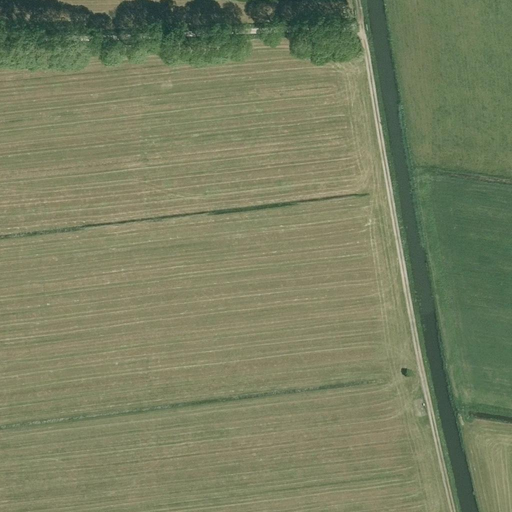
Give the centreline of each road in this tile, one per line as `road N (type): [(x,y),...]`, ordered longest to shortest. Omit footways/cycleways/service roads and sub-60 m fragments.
road 1 (track): [(452,511),(363,28)]
road 2 (track): [(363,28),(68,40),(0,33)]
